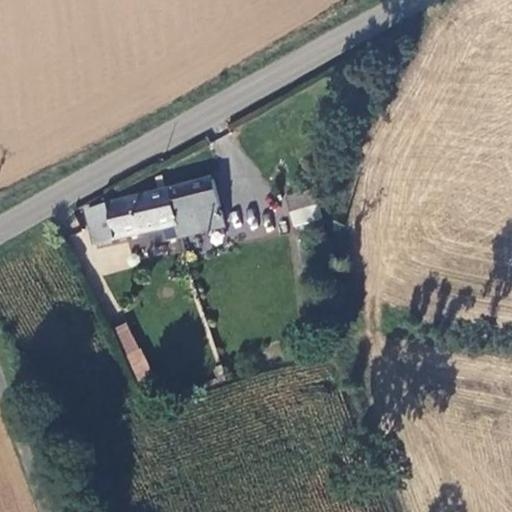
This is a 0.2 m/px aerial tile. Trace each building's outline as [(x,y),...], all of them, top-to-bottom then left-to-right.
[(216,178),(169,190),(177,226),(181,239),(228,228),(216,178)] [(177,226),(169,190),(86,209),(95,246),(177,226)] [(316,205),(313,190),(288,197),(291,211),(316,205)] [(316,205),(291,211),(295,225),(320,219),(316,205)] [(116,328),(138,377),(149,372),(127,323),(116,328)] [(220,339),(209,341),(211,348),(221,345),(220,339)]
